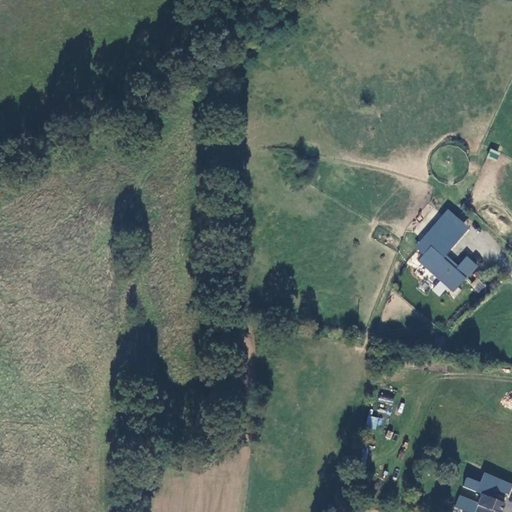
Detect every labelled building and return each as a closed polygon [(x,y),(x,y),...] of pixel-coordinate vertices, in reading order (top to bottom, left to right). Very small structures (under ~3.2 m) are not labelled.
[(497,159),(499,152),(490,149),(488,156),(497,159)] [(450,298),(469,280),(447,258),(465,242),(442,219),(407,254),(450,298)] [(378,401),(392,404),(394,396),(379,393),(378,401)] [(366,428),(379,429),(380,417),(367,416),(366,428)] [(502,511),(507,502),(492,495),(494,489),(510,496),(511,490),(511,480),(484,469),(479,479),(467,474),(462,484),(482,493),(479,501),(458,493),(453,504),(470,511),(502,511)] [(420,511),(424,500),(410,495),(406,506),(420,511)]
